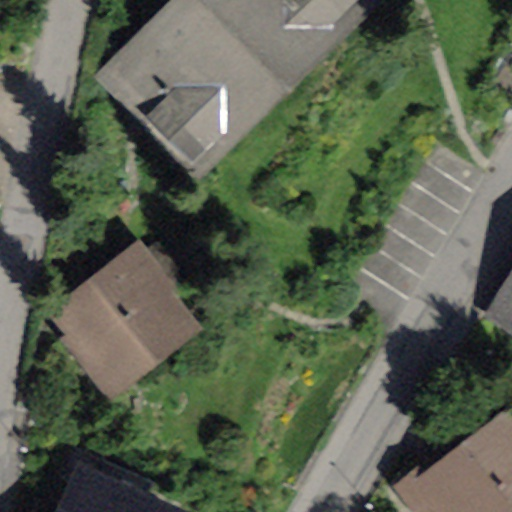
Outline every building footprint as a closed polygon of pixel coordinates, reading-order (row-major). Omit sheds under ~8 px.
[(381,7),(374,0),(172,0),(92,79),(197,186),(381,7)] [(208,327),(140,240),(47,313),(64,336),(58,340),(109,405),(208,327)] [(511,334),(511,277),(487,319),(511,334)] [(511,511),(511,406),(436,463),(431,456),(390,487),(409,511),(511,511)] [(153,511),(103,483),(96,496),(74,483),(57,511),(153,511)]
